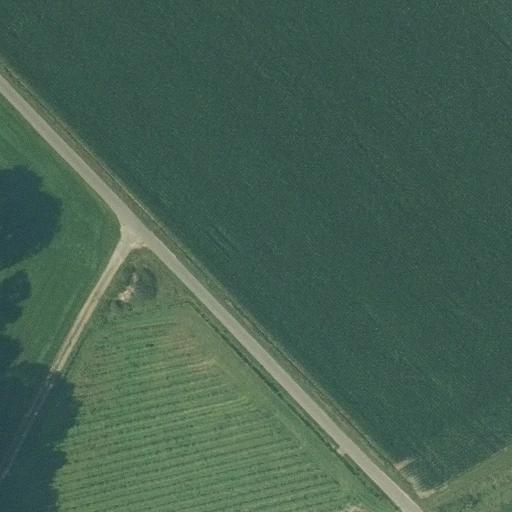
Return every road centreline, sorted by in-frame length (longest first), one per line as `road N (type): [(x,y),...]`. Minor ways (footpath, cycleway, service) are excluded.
road 1 (unclassified): [(0,92),(404,511)]
road 2 (track): [(0,474),(132,231)]
